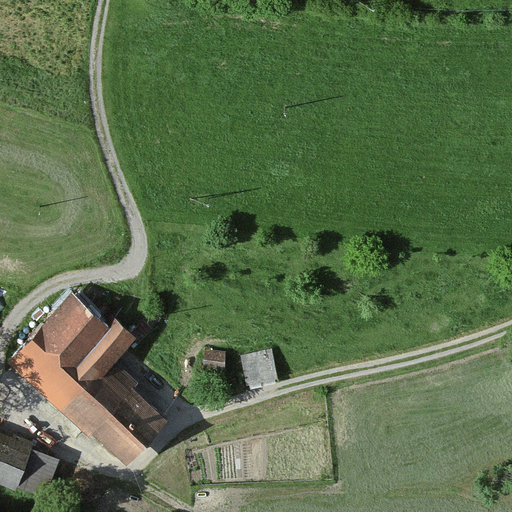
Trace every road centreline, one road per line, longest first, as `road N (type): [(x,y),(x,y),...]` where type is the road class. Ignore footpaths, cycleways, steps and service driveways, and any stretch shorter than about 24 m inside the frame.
road 1 (track): [(511,329),(186,418),(166,451),(140,469),(101,474),(34,437),(0,402)]
road 2 (track): [(0,353),(16,324),(67,282),(114,274),(134,252),(96,95),(101,0)]
